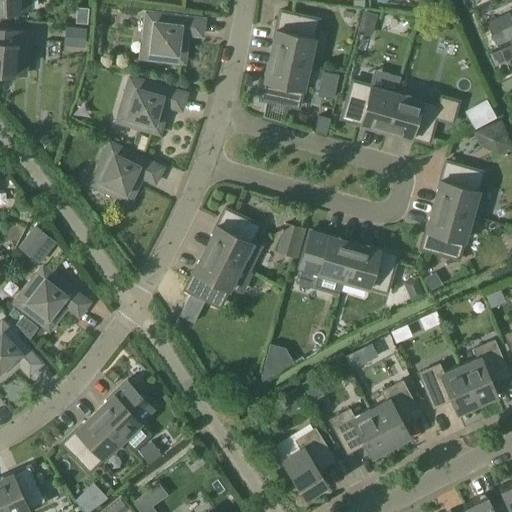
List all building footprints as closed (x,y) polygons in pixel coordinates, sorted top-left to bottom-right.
[(0,0),(0,9),(29,9),(29,0),(0,0)] [(77,7),(75,24),(87,25),(89,9),(77,7)] [(269,54),(307,63),(317,19),(279,10),(269,54)] [(147,58),(183,62),(186,33),(201,35),(203,19),(145,11),(142,37),(149,38),(147,58)] [(64,44),(83,45),(84,26),(64,26),(64,44)] [(0,72),(24,74),(28,31),(0,28),(0,72)] [(259,99),(297,107),(307,63),(269,54),(259,99)] [(323,71),(318,95),(334,98),(339,74),(323,71)] [(123,123),(158,133),(166,105),(180,109),(185,93),(129,77),(122,101),(129,103),(123,123)] [(341,118),(384,130),(395,92),(351,80),(341,118)] [(384,130),(428,142),(435,118),(451,122),(458,101),(440,96),(438,104),(395,92),(384,130)] [(487,99),(465,110),(475,128),(497,117),(487,99)] [(317,116),(313,133),(325,136),(330,120),(317,116)] [(95,186),(128,202),(141,176),(154,182),(161,167),(109,142),(98,165),(104,168),(95,186)] [(432,204),(470,215),(482,171),(444,161),(432,204)] [(420,248),(457,258),(470,215),(432,204),(420,248)] [(204,248),(239,265),(259,225),(224,207),(204,248)] [(288,225),(284,236),(296,239),(299,228),(288,225)] [(53,241),(34,227),(19,246),(38,261),(53,241)] [(342,279),(353,242),(309,229),(298,267),(317,272),(313,285),(338,293),(342,279)] [(353,242),(342,279),(386,292),(396,254),(353,242)] [(179,316),(193,323),(205,299),(219,306),(239,265),(204,248),(184,289),(191,292),(179,316)] [(19,307),(48,329),(66,306),(77,315),(88,302),(42,266),(26,286),(32,291),(19,307)] [(502,293),(487,299),(492,311),(507,305),(502,293)] [(23,314),(16,323),(29,338),(38,326),(23,314)] [(0,380),(18,363),(28,374),(40,363),(1,320),(0,321),(0,380)] [(406,323),(390,330),(395,341),(411,334),(406,323)] [(459,365),(476,403),(496,395),(488,377),(494,375),(496,379),(508,374),(493,340),(473,349),(477,357),(459,365)] [(271,343),(267,363),(290,367),(294,347),(271,343)] [(353,351),(344,355),(351,369),(359,364),(353,351)] [(449,394),(456,412),(476,403),(459,365),(442,372),(438,364),(418,372),(433,406),(445,401),(443,397),(449,394)] [(94,411),(121,439),(153,408),(126,380),(94,411)] [(370,408),(390,445),(409,435),(399,418),(405,415),(407,419),(419,413),(401,380),(382,391),(386,399),(370,408)] [(361,438),(371,455),(390,445),(370,408),(353,417),(348,408),(329,419),(346,452),(358,445),(356,441),(361,438)] [(61,443),(88,471),(121,439),(94,411),(61,443)] [(281,459),(304,495),(325,481),(315,465),(320,462),(323,466),(334,459),(314,428),(295,439),(300,448),(281,459)] [(151,441),(138,450),(147,463),(160,453),(151,441)] [(0,478),(0,511),(19,511),(45,501),(29,465),(0,478)] [(511,511),(511,480),(497,487),(502,496),(508,511),(511,511)] [(83,491),(75,500),(82,511),(86,511),(94,506),(83,491)] [(461,504),(465,511),(508,511),(502,496),(490,502),(485,492),(461,504)]
